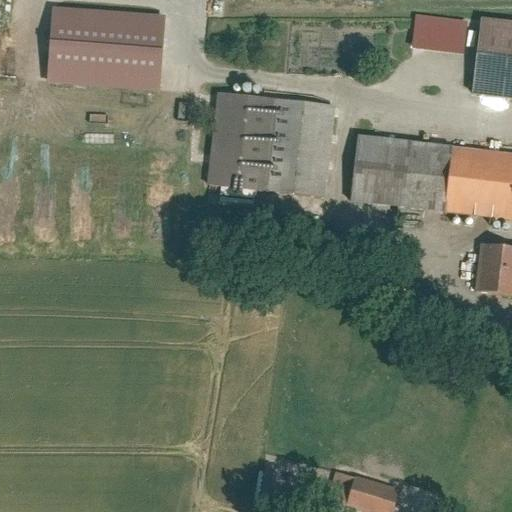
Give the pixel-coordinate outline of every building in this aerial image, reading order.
[(160,16),(53,8),(47,81),(154,90),(160,16)] [(417,51),(476,53),(477,19),(418,18),(417,51)] [(511,23),(480,20),(472,93),(511,98),(511,23)] [(334,108),(213,93),(201,188),(322,204),(334,108)] [(511,154),(356,136),(348,201),(511,220),(511,154)] [(511,284),(511,249),(474,244),(468,287),(511,293),(511,284)] [(337,476),(329,502),(361,511),(397,511),(401,499),(422,506),(426,493),(401,485),(397,496),(337,476)]
